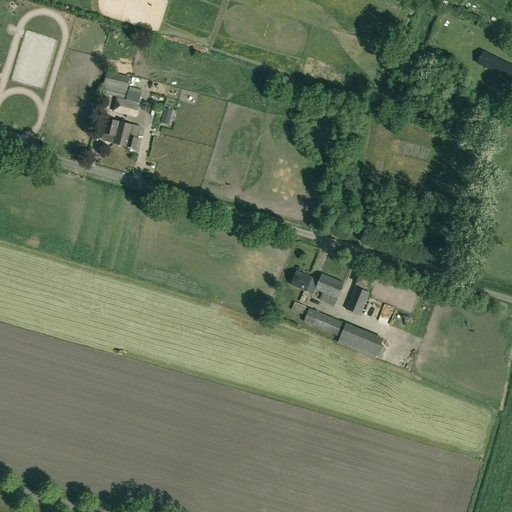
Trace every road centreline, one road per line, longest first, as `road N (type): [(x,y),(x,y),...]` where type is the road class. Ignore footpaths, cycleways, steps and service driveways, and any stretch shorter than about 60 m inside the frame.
road 1 (unclassified): [(511,313),(0,150)]
road 2 (unknown): [(452,294),(511,107)]
